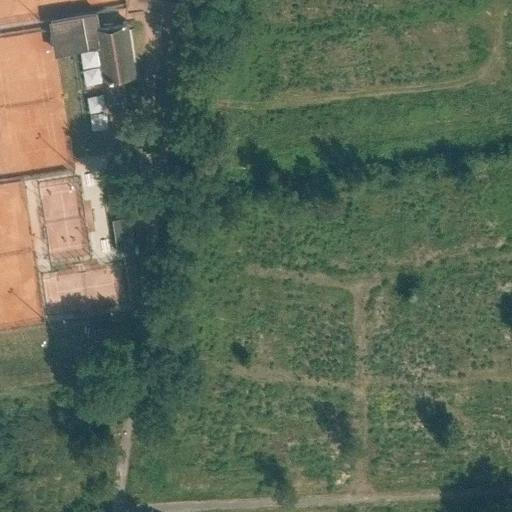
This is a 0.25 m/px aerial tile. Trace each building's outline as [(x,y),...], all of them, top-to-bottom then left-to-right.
[(251,0),(253,13),(369,0),(251,0)] [(55,33),(58,51),(79,48),(100,45),(105,79),(114,131),(135,128),(135,127),(131,100),(127,75),(137,73),(130,29),(128,22),(101,26),(100,20),(98,12),(71,16),(53,19),(55,33)] [(244,159),(505,133),(501,99),(241,125),(244,159)] [(0,236),(93,233),(91,177),(87,167),(79,168),(66,173),(54,174),(42,179),(38,179),(4,195),(0,186),(0,236)] [(511,167),(485,171),(487,185),(511,181),(511,167)] [(440,177),(442,208),(483,206),(481,174),(440,177)] [(386,183),(388,207),(404,206),(404,198),(429,196),(428,180),(386,183)] [(217,232),(246,231),(246,215),(234,216),(234,204),(216,205),(217,232)] [(511,313),(511,279),(483,282),(485,315),(511,313)] [(298,315),(337,323),(340,312),(301,304),(298,315)] [(239,338),(243,323),(205,314),(201,329),(239,338)] [(438,344),(473,342),(472,325),(437,327),(438,344)] [(415,362),(413,343),(420,342),(419,326),(373,330),(374,349),(398,348),(399,363),(415,362)] [(116,353),(119,329),(103,327),(100,351),(99,351),(116,353)] [(301,330),(300,345),(336,346),(337,331),(301,330)] [(49,367),(50,387),(64,387),(63,366),(49,367)] [(28,386),(27,367),(7,368),(8,387),(28,386)] [(401,383),(401,402),(386,401),(386,416),(415,417),(416,383),(401,383)] [(186,403),(223,411),(226,396),(189,389),(186,403)] [(511,398),(483,400),(484,414),(511,412),(511,398)] [(295,403),(294,419),(335,421),(336,405),(295,403)] [(170,414),(170,431),(188,431),(188,414),(170,414)] [(189,464),(216,466),(220,418),(191,415),(189,435),(205,437),(204,447),(191,446),(189,464)] [(239,424),(237,438),(265,441),(264,453),(274,454),(277,427),(239,424)] [(511,424),(495,425),(495,440),(511,439),(511,424)] [(481,442),(480,428),(441,430),(442,444),(481,442)] [(301,430),(299,448),(332,453),(334,435),(301,430)] [(388,445),(404,445),(404,458),(425,458),(425,433),(388,432),(388,445)]
